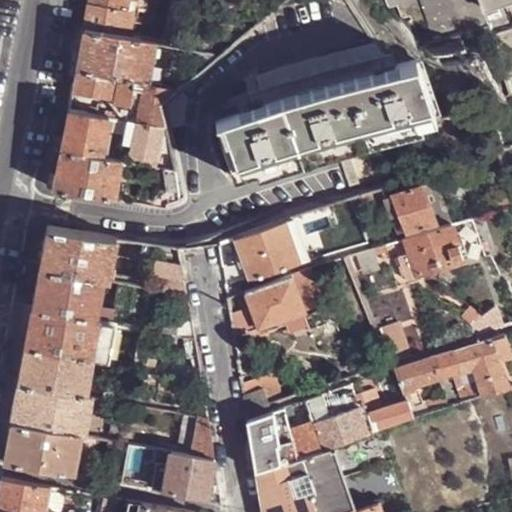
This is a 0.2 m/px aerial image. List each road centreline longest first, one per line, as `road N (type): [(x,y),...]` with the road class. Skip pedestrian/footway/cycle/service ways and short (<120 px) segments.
road 1 (residential): [(220,216),(200,133),(204,102),(237,73),(336,19)]
road 2 (residential): [(241,511),(204,267)]
road 3 (residential): [(1,199),(164,225),(220,216)]
road 4 (residential): [(1,199),(38,0)]
road 5 (trunk): [(511,146),(382,0)]
road 6 (trunk): [(382,0),(511,146)]
road 7 (residential): [(220,216),(334,172)]
